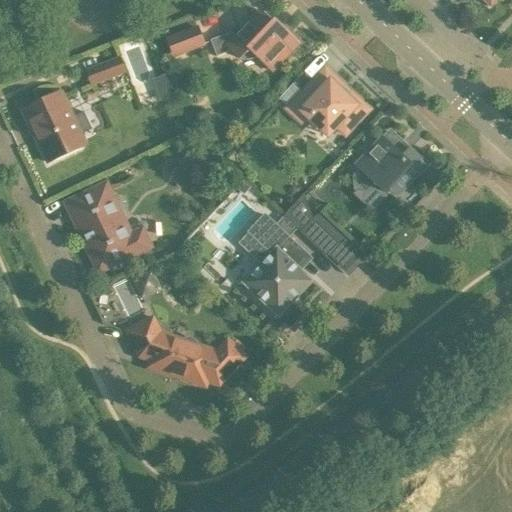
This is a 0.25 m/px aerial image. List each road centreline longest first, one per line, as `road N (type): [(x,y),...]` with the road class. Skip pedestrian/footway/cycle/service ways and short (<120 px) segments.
road 1 (residential): [(508,142),(249,422),(223,437),(124,406),(0,152)]
road 2 (residential): [(493,511),(449,442),(511,394)]
